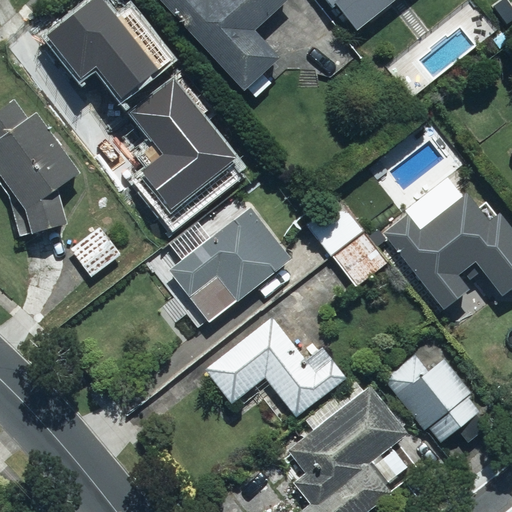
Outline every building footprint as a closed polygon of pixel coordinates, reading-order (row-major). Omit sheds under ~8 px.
[(91,0),(48,35),(81,76),(95,64),(123,98),(168,61),(126,10),(115,19),(99,0),(91,0)] [(173,0),(254,88),(289,55),(264,28),(294,0),(173,0)] [(345,0),(367,27),(400,0),(345,0)] [(171,81),(130,114),(164,156),(143,173),(170,207),(233,157),(171,81)] [(20,98),(0,111),(0,163),(30,206),(36,232),(78,222),(68,187),(90,170),(41,110),(35,115),(20,98)] [(413,212),(386,232),(450,308),(476,286),(466,274),(482,261),(511,295),(511,220),(505,212),(496,220),(473,193),(428,230),(413,212)] [(394,262),(344,202),(314,227),(364,287),(394,262)] [(219,316),(298,256),(257,204),(178,264),(219,316)] [(127,251),(102,224),(74,249),(98,277),(127,251)] [(242,346),(210,370),(239,402),(275,375),(304,413),(354,377),(332,346),(314,359),(280,312),(239,342),(242,346)] [(420,353),(387,379),(428,431),(432,428),(446,445),(462,433),(470,443),(492,426),(482,413),(485,411),(474,397),(478,394),(449,358),(434,370),(420,353)] [(417,432),(374,383),(304,442),(323,462),(300,484),(315,501),(303,511),(374,511),(401,490),(393,478),(413,464),(399,444),(417,432)]
